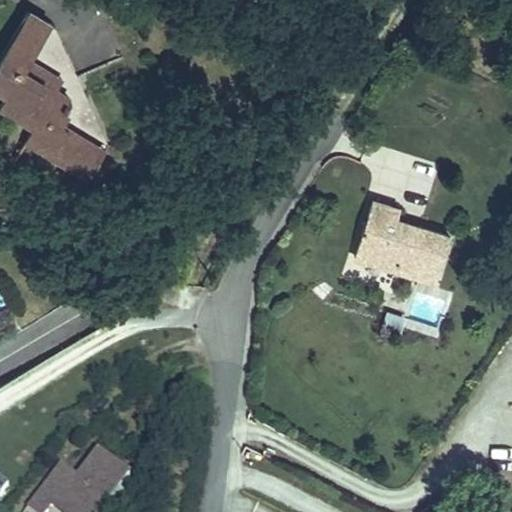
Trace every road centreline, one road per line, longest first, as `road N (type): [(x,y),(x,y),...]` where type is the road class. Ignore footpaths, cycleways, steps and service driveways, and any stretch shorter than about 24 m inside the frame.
road 1 (residential): [(217,511),(234,316),(246,269),(376,42)]
road 2 (unknown): [(227,412),(387,490),(424,480),(457,450),(481,412)]
